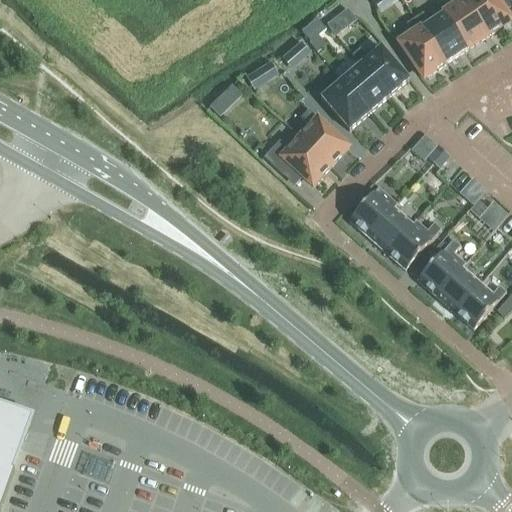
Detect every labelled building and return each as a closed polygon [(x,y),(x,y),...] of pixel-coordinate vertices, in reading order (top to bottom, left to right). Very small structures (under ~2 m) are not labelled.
[(396,0),(373,0),(371,3),(380,15),(398,2),(396,0)] [(460,0),(463,3),(464,3),(488,38),(510,24),(495,2),(497,0),(460,0)] [(466,53),(488,38),(464,3),(463,3),(442,17),(466,53)] [(445,67),(466,53),(442,17),(429,26),(423,15),(414,21),(445,67)] [(332,20),(325,26),(334,38),(341,32),(332,20)] [(414,21),(406,27),(413,37),(399,46),(423,82),(445,67),(414,21)] [(315,23),(300,36),(309,47),(316,41),(324,34),(315,23)] [(300,45),(290,53),(300,65),(310,57),(300,45)] [(388,100),(408,83),(380,50),(368,61),(360,51),(351,58),(359,68),(360,67),(388,100)] [(269,66),(255,74),(263,87),(277,79),(269,66)] [(368,117),(388,100),(360,67),(359,68),(341,84),(368,117)] [(341,84),(321,101),(348,134),(368,117),(341,84)] [(220,100),(210,110),(219,119),(229,109),(220,100)] [(330,170),(348,150),(317,121),(316,121),(307,113),(300,121),(309,129),(299,140),(330,170)] [(299,140),(288,152),(279,143),(263,160),(282,178),(290,168),(312,189),(330,170),(299,140)] [(437,149),(427,161),(433,166),(443,154),(437,149)] [(443,154),(433,166),(439,172),(449,160),(443,154)] [(472,182),(464,191),(477,202),(483,196),(486,193),(472,182)] [(378,191),(348,224),(367,241),(393,211),(394,211),(397,207),(378,191)] [(493,205),(479,222),(493,234),(507,217),(493,205)] [(367,241),(386,257),(412,227),(394,211),(393,211),(367,241)] [(386,257),(394,265),(404,274),(441,232),(434,226),(427,234),(415,224),(412,227),(386,257)] [(453,243),(417,284),(436,301),(462,271),(462,270),(465,267),(453,257),(460,249),(453,243)] [(480,287),(462,271),(436,301),(454,317),(480,287)] [(492,297),(480,287),(454,317),(473,333),(506,295),(498,289),(492,297)] [(511,302),(509,299),(496,315),(503,322),(511,313),(511,302)] [(0,511),(14,473),(12,472),(31,419),(0,408),(0,511)]
